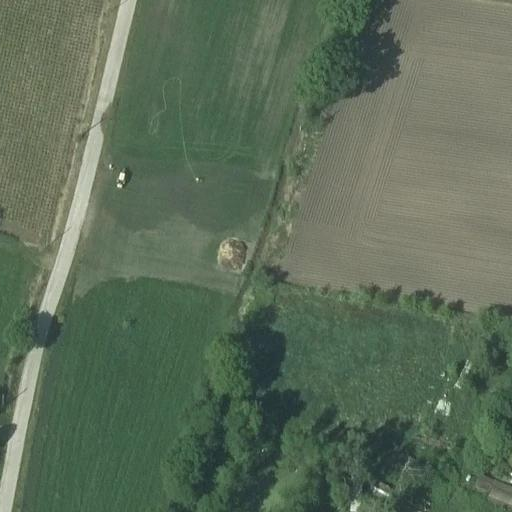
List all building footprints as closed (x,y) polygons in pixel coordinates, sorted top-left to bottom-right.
[(194,172),(189,194),(226,202),(231,181),(194,172)] [(249,184),(239,182),(235,201),(245,203),(249,184)] [(182,201),(145,193),(141,210),(137,209),(133,224),(184,235),(188,219),(179,217),(182,201)] [(99,231),(95,250),(120,255),(123,243),(112,241),(113,234),(99,231)] [(424,469),(396,457),(390,471),(418,482),(424,469)] [(511,511),(511,493),(480,481),(471,502),(496,511),(511,511)]
